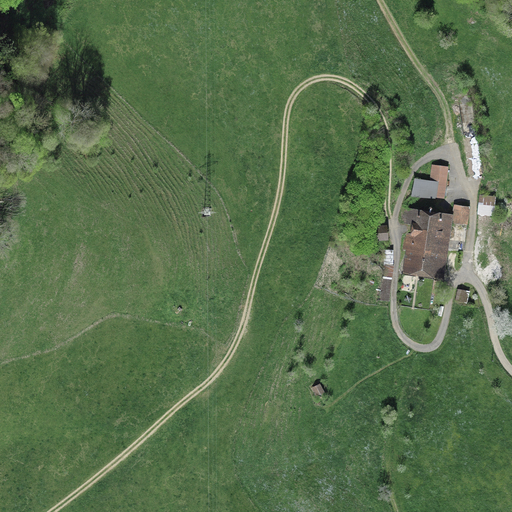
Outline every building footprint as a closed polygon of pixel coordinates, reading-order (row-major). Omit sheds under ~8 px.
[(428,196),(443,198),(447,167),(432,165),(429,182),(414,180),(411,198),(427,200),(428,196)] [(492,197),(479,195),(476,214),(490,216),(492,197)] [(411,255),(409,269),(444,274),(451,222),(466,224),(468,209),(453,207),(451,220),(416,216),(417,212),(401,210),(399,224),(409,225),(408,235),(406,235),(404,250),(407,250),(407,255),(411,255)] [(371,231),(383,232),(383,222),(372,221),(371,231)] [(456,301),(462,302),(464,291),(457,290),(456,301)]
